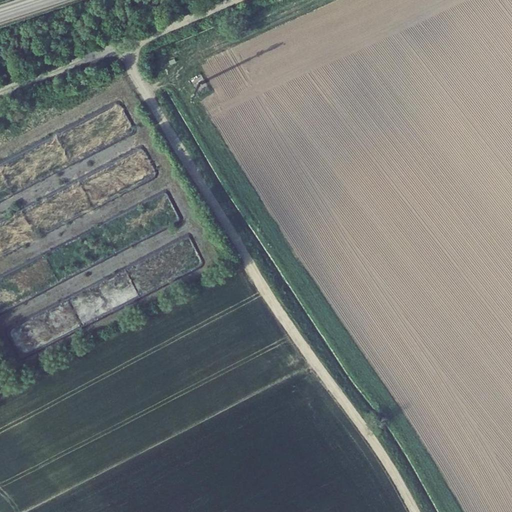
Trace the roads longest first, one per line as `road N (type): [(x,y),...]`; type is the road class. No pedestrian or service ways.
road 1 (track): [(124,56),(244,257),(415,511)]
road 2 (track): [(124,56),(135,40),(232,0)]
